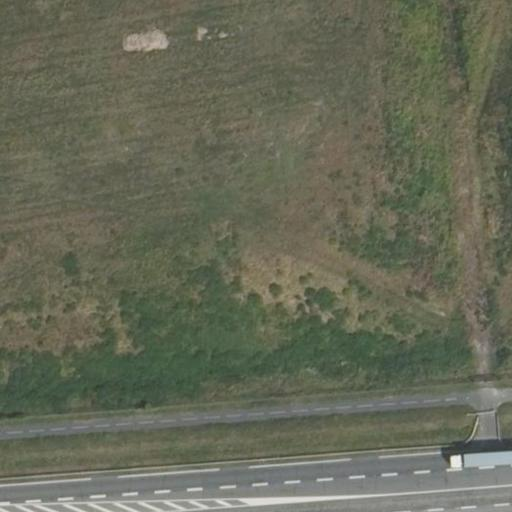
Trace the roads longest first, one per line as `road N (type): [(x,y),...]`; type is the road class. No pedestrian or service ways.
road 1 (secondary): [(511,465),(0,497)]
road 2 (secondary): [(358,511),(511,499)]
